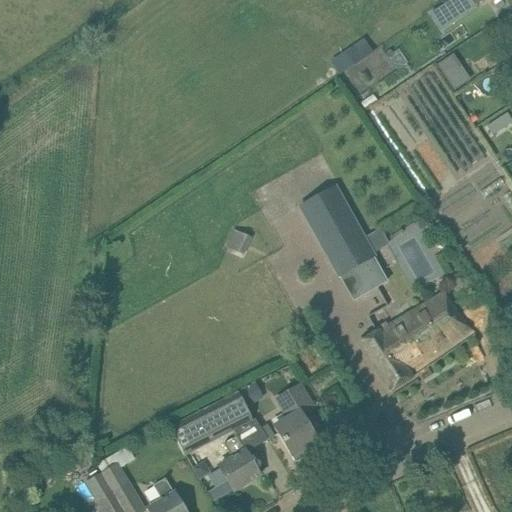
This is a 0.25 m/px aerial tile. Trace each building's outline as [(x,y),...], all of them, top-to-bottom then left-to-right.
[(511,0),(469,0),(475,7),(485,0),(503,0),(511,11),(511,10),(511,0)] [(511,43),(503,50),(509,59),(511,57),(511,43)] [(355,48),(333,63),(339,73),(362,58),(355,48)] [(456,67),(443,76),(454,91),(467,83),(456,67)] [(511,120),(507,113),(485,127),(492,137),(511,123),(511,120)] [(333,187),(299,207),(338,277),(361,264),(375,288),(386,282),(372,258),(373,257),(333,187)] [(432,216),(422,222),(429,236),(440,229),(432,216)] [(234,230),(225,248),(238,253),(246,236),(234,230)] [(407,372),(449,344),(468,330),(445,292),(381,332),(380,330),(359,343),(389,391),(411,378),(407,372)] [(247,406),(262,398),(254,383),(238,391),(247,406)] [(313,408),(303,391),(299,386),(276,400),(287,419),(273,428),(294,462),(309,452),(306,447),(316,441),(301,415),(313,408)] [(182,454),(204,442),(250,418),(236,392),(169,428),(182,454)] [(232,459),(218,467),(227,481),(233,492),(259,476),(246,453),(267,440),(255,419),(252,421),(250,418),(229,429),(234,437),(223,444),(232,459)] [(101,472),(100,473),(123,511),(142,511),(144,511),(119,470),(135,461),(127,446),(97,465),(101,472)] [(209,474),(205,466),(199,465),(192,469),(198,480),(209,474)] [(123,511),(100,473),(87,481),(105,511),(123,511)] [(147,510),(148,511),(184,511),(178,501),(173,494),(164,479),(152,487),(161,501),(147,510)] [(227,481),(208,492),(215,503),(233,492),(227,481)]
